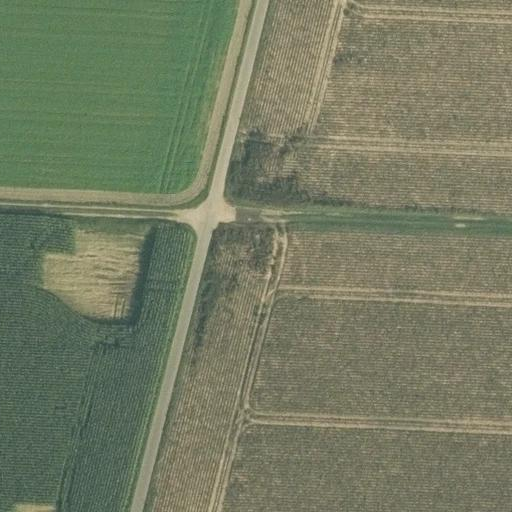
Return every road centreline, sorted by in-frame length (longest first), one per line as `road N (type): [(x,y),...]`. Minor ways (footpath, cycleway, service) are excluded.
road 1 (track): [(254,0),(128,511)]
road 2 (track): [(0,204),(511,224)]
